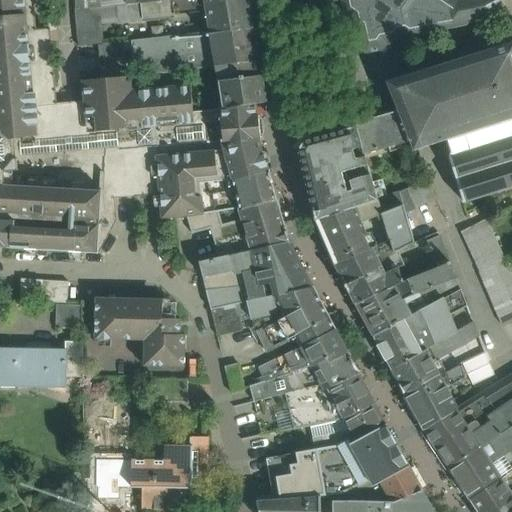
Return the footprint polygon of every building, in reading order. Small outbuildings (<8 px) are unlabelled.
[(0,0),(0,247),(81,252),(87,153),(87,128),(193,115),(193,111),(191,86),(132,91),(130,77),(82,81),(84,101),(57,104),(50,29),(36,30),(33,0),(0,0)] [(75,0),(76,10),(89,9),(87,0),(75,0)] [(167,0),(140,3),(142,19),(173,16),(171,0),(167,0)] [(247,0),(204,0),(210,32),(211,34),(253,29),(247,0)] [(308,0),(309,4),(317,9),(335,6),(337,0),(341,0),(344,12),(351,17),(353,26),(360,30),(360,33),(356,38),(358,49),(366,54),(384,51),(388,45),(390,45),(390,46),(401,44),(404,39),(471,25),(475,20),(496,16),(494,12),(501,0),(308,0)] [(253,29),(211,34),(210,32),(164,37),(164,38),(132,41),(134,61),(183,55),(185,71),(216,66),(259,61),(253,29)] [(120,39),(95,45),(98,56),(123,51),(120,39)] [(511,42),(386,82),(413,151),(430,146),(448,140),(452,154),(449,156),(464,203),(511,187),(511,42)] [(259,61),(216,66),(219,82),(224,109),(266,102),(262,77),(259,61)] [(87,153),(81,252),(99,254),(99,252),(116,220),(114,198),(160,194),(162,218),(182,218),(238,209),(239,210),(239,209),(236,195),(232,179),(269,170),(264,152),(263,152),(259,138),(261,138),(261,137),(259,116),(257,116),(256,104),(266,103),(266,102),(224,109),(193,111),(193,115),(87,128),(87,153)] [(360,120),(359,119),(358,119),(357,120),(356,120),(355,121),(355,122),(355,123),(355,125),(356,127),(355,128),(354,127),(345,130),(304,142),(299,150),(313,205),(312,205),(316,220),(378,201),(378,199),(387,196),(382,180),(373,182),(364,152),(388,146),(390,152),(411,146),(394,102),(385,105),(389,114),(362,121),(361,120),(360,120)] [(236,195),(273,186),(269,170),(232,179),(236,195)] [(427,180),(406,189),(415,210),(436,200),(427,180)] [(273,186),(236,195),(239,209),(276,200),(273,186)] [(387,196),(378,199),(378,201),(382,213),(403,205),(399,193),(388,196),(387,196)] [(247,237),(225,241),(229,255),(230,255),(289,242),(276,200),(239,209),(239,210),(247,237)] [(334,263),(372,248),(360,221),(382,214),(382,213),(378,201),(316,221),(324,238),(334,263)] [(403,205),(382,213),(382,214),(390,241),(394,252),(398,250),(414,243),(403,205)] [(487,221),(486,219),(462,231),(480,271),(504,259),(486,221),(487,221)] [(439,236),(426,241),(432,255),(437,268),(450,263),(439,236)] [(390,241),(372,248),(382,269),(402,260),(398,250),(394,252),(390,241)] [(289,242),(230,255),(233,270),(247,267),(256,273),(259,285),(247,288),(248,301),(313,287),(306,273),(305,274),(289,242)] [(372,248),(334,263),(356,304),(401,282),(403,282),(399,268),(398,268),(385,274),(382,269),(372,248)] [(229,255),(199,262),(203,277),(208,276),(233,270),(230,255),(229,255)] [(432,255),(422,259),(428,272),(437,268),(432,255)] [(422,259),(399,268),(403,282),(428,272),(422,259)] [(480,271),(479,272),(501,325),(511,318),(511,271),(504,259),(480,271)] [(401,282),(356,304),(373,336),(412,315),(411,315),(403,299),(415,294),(456,278),(450,263),(437,268),(428,272),(403,282),(401,282)] [(208,276),(203,277),(206,291),(212,290),(208,276)] [(456,278),(415,294),(418,300),(421,298),(423,303),(459,284),(456,278)] [(41,280),(21,279),(20,301),(40,302),(41,280)] [(69,282),(41,280),(40,302),(67,304),(69,282)] [(248,301),(246,302),(250,315),(251,319),(256,332),(285,317),(295,336),(301,348),(335,329),(313,287),(248,301)] [(247,288),(227,292),(229,305),(234,304),(246,302),(248,301),(247,288)] [(460,289),(443,298),(450,316),(467,307),(460,289)] [(227,292),(208,297),(211,310),(229,305),(227,292)] [(163,304),(112,303),(113,299),(96,298),(95,339),(150,340),(150,364),(144,364),(144,366),(185,366),(185,335),(180,335),(181,319),(168,319),(163,319),(163,304)] [(443,298),(411,315),(412,315),(373,336),(390,368),(429,347),(457,331),(456,331),(450,316),(443,298)] [(246,302),(234,304),(238,318),(250,315),(246,302)] [(81,305),(57,304),(56,328),(80,329),(81,305)] [(229,305),(211,310),(217,337),(241,331),(238,318),(234,304),(229,305)] [(285,317),(256,332),(266,352),(295,336),(285,317)] [(457,331),(429,347),(434,357),(436,360),(478,335),(473,321),(456,331),(457,331)] [(335,329),(301,348),(311,366),(328,357),(330,361),(347,351),(335,329)] [(65,350),(0,349),(0,386),(17,387),(17,381),(66,382),(66,377),(82,378),(82,342),(65,342),(65,350)] [(481,342),(473,346),(478,356),(483,354),(485,353),(481,342)] [(429,347),(390,368),(405,395),(440,375),(444,373),(441,368),(437,370),(431,359),(434,357),(429,347)] [(328,357),(311,366),(321,384),(323,389),(327,388),(359,374),(347,351),(330,361),(328,357)] [(478,356),(461,365),(467,376),(468,378),(489,368),(483,354),(478,356)] [(238,363),(225,367),(231,394),(244,389),(238,363)] [(444,373),(440,375),(445,385),(449,383),(451,383),(452,384),(464,377),(465,379),(467,378),(466,376),(467,376),(461,365),(461,364),(444,373)] [(311,366),(250,386),(253,402),(285,394),(321,384),(311,366)] [(359,374),(327,388),(343,417),(344,417),(374,403),(359,374)] [(511,374),(491,387),(498,398),(511,389),(511,374)] [(440,375),(405,395),(418,419),(423,429),(456,409),(457,408),(452,399),(445,385),(440,375)] [(188,380),(155,380),(155,402),(188,402),(188,396),(188,395),(188,380)] [(321,384),(285,394),(294,428),(310,425),(343,417),(327,388),(323,389),(321,384)] [(457,408),(456,409),(464,421),(472,415),(481,429),(490,422),(487,418),(494,413),(495,412),(483,393),(457,408)] [(511,401),(495,412),(494,413),(506,431),(511,426),(511,401)] [(374,403),(344,417),(357,440),(386,425),(375,403),(374,403)] [(464,421),(456,409),(423,429),(423,430),(437,452),(438,452),(449,468),(481,446),(464,421)] [(490,422),(481,429),(472,415),(464,421),(481,446),(481,447),(506,431),(494,413),(487,418),(490,422)] [(350,444),(357,440),(344,417),(343,417),(310,425),(315,450),(318,449),(335,446),(348,439),(350,444)] [(386,425),(357,440),(350,444),(362,465),(397,446),(386,425)] [(511,426),(506,431),(481,447),(502,479),(511,472),(511,426)] [(180,457),(176,461),(132,460),(132,488),(143,488),(142,509),(180,510),(181,494),(197,494),(197,478),(208,478),(209,438),(190,437),(190,446),(180,446),(180,457)] [(350,444),(348,439),(335,446),(318,449),(326,496),(341,494),(370,480),(362,465),(350,444)] [(397,446),(362,465),(370,480),(374,486),(381,482),(409,466),(397,446)] [(481,446),(449,468),(470,500),(502,479),(481,447),(481,446)] [(290,465),(292,475),(276,477),(280,499),(321,496),(326,496),(318,449),(315,450),(296,453),(298,464),(290,465)] [(409,466),(381,482),(391,502),(392,502),(419,491),(420,491),(422,490),(409,466)] [(502,479),(470,500),(477,511),(511,511),(511,485),(508,488),(502,479)] [(419,491),(392,502),(391,502),(348,501),(348,511),(430,511),(420,491),(419,491)] [(280,499),(256,501),(259,511),(320,511),(321,496),(280,499)] [(348,511),(348,501),(332,501),(332,511),(348,511)]
